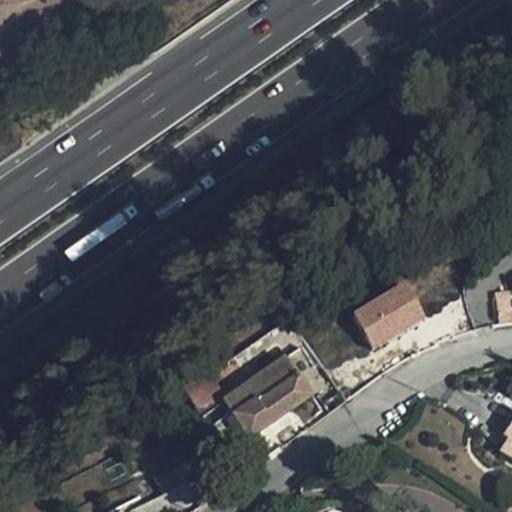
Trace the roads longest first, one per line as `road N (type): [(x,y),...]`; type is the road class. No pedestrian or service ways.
road 1 (motorway): [(0,301),(431,0)]
road 2 (motorway): [(307,0),(0,214)]
road 3 (residential): [(237,511),(460,351),(511,345)]
